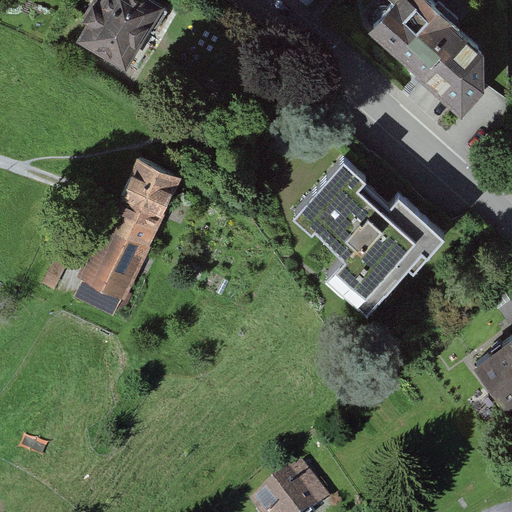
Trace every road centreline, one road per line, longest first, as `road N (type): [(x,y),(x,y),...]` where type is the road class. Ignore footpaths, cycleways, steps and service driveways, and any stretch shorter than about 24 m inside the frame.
road 1 (residential): [(256,0),(511,224)]
road 2 (track): [(66,279),(88,196),(0,163)]
